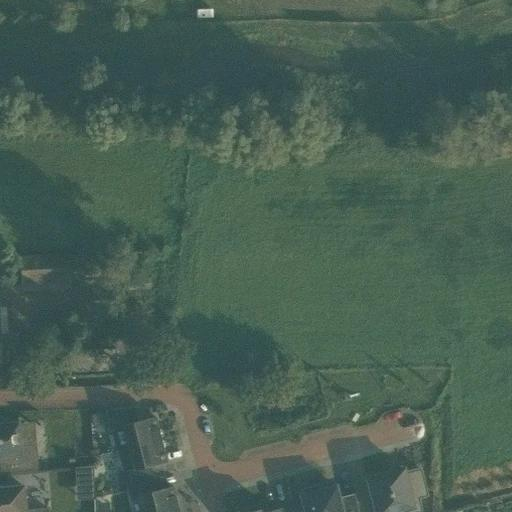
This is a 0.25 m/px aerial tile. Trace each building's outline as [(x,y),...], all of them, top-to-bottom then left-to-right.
[(83,255),(70,255),(70,254),(20,256),(21,285),(71,282),(71,280),(83,279),(83,255)] [(72,316),(74,343),(85,343),(85,333),(89,333),(88,315),(72,316)] [(138,409),(105,411),(110,429),(124,425),(129,447),(161,439),(157,425),(157,426),(155,416),(141,420),(138,409)] [(0,456),(1,456),(1,461),(0,460),(0,461),(1,474),(37,471),(34,437),(19,438),(18,423),(8,424),(7,420),(0,420),(0,456)] [(161,439),(129,447),(135,469),(135,470),(151,466),(166,462),(164,453),(161,439)] [(75,467),(75,481),(94,481),(93,466),(75,467)] [(135,469),(127,471),(130,483),(130,484),(154,478),(153,477),(151,466),(135,470),(135,469)] [(403,469),(367,478),(375,511),(394,511),(407,509),(407,511),(421,511),(417,497),(427,495),(420,468),(404,472),(403,469)] [(130,483),(126,484),(130,498),(141,495),(141,494),(157,490),(154,478),(130,484),(130,483)] [(0,511),(47,511),(47,508),(25,510),(23,486),(0,488),(0,511)] [(157,490),(141,494),(141,495),(145,511),(166,511),(179,509),(175,495),(173,486),(157,490)] [(304,494),(301,495),(304,511),(358,511),(354,494),(338,497),(335,486),(319,490),(318,486),(303,490),(304,494)]
